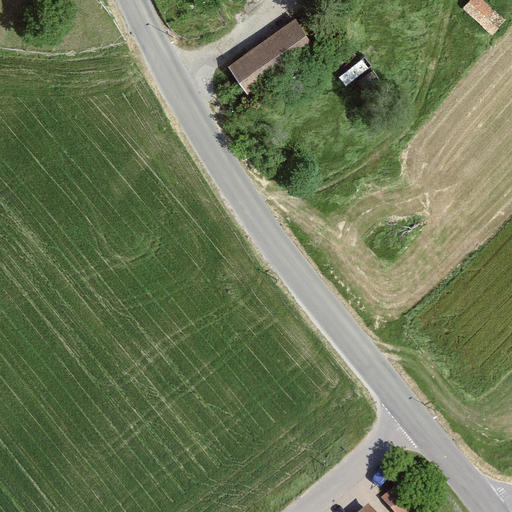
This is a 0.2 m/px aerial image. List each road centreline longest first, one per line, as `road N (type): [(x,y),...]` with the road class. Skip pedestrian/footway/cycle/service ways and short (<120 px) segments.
road 1 (tertiary): [(132,0),(253,212),(489,509)]
road 2 (track): [(298,511),(412,416)]
